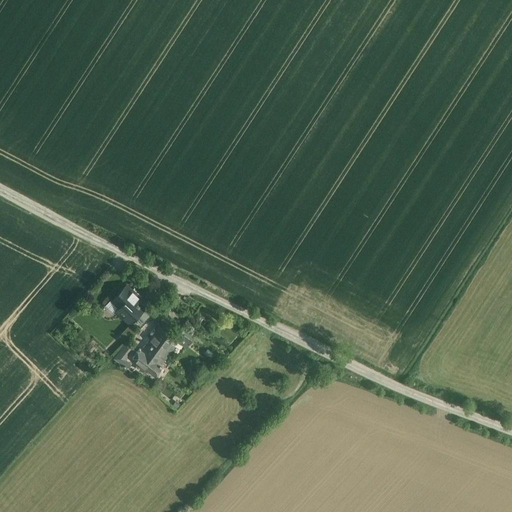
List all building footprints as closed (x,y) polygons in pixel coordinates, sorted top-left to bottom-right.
[(117,310),(123,316),(137,301),(141,298),(127,285),(113,300),(120,307),(117,310)] [(137,301),(123,316),(130,323),(145,308),(137,301)] [(129,340),(136,331),(128,324),(120,333),(129,340)] [(159,327),(147,343),(152,347),(151,349),(156,353),(156,354),(164,360),(178,341),(159,327)] [(196,336),(185,328),(179,336),(190,344),(196,336)] [(128,342),(114,356),(120,361),(125,356),(133,347),(128,342)] [(139,349),(133,357),(156,375),(163,366),(161,364),(164,360),(156,354),(156,353),(151,349),(152,347),(147,343),(141,351),(139,349)] [(125,356),(120,361),(125,366),(130,360),(125,356)]
